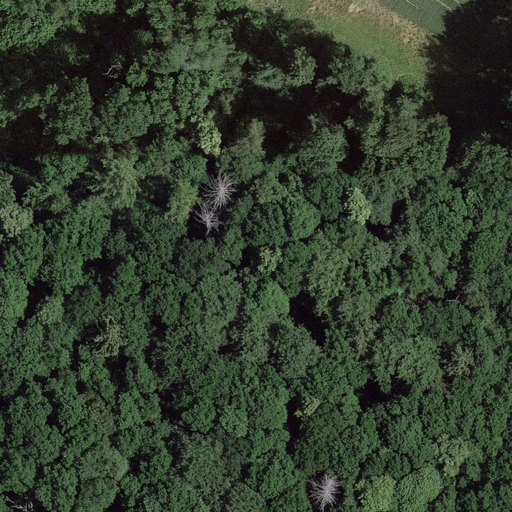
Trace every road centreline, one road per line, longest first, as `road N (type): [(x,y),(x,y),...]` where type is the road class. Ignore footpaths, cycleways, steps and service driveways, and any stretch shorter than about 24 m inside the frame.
road 1 (track): [(397,63),(398,149),(377,258),(246,511)]
road 2 (track): [(0,202),(135,0)]
